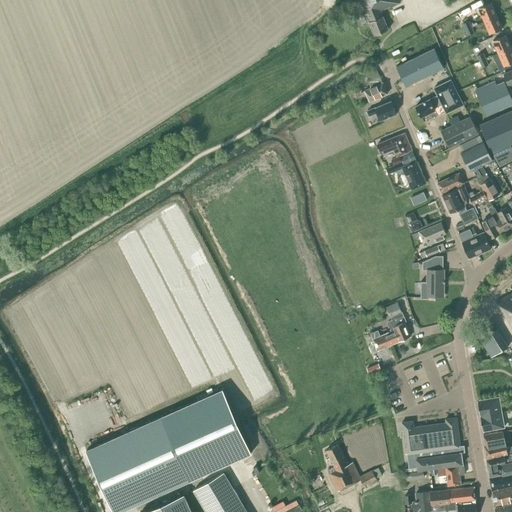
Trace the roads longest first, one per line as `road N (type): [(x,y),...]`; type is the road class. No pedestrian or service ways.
road 1 (residential): [(472,282),(382,63)]
road 2 (residential): [(487,511),(459,342),(472,282)]
